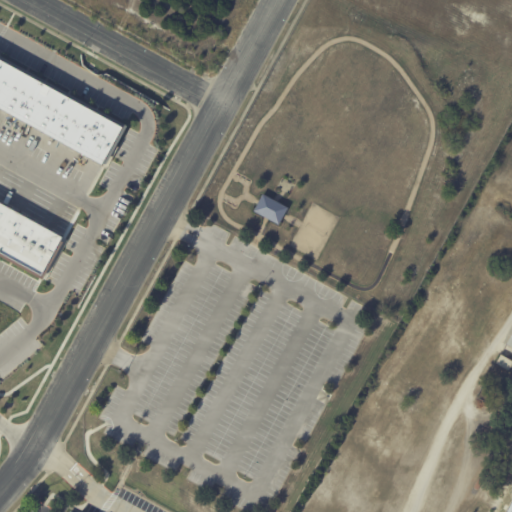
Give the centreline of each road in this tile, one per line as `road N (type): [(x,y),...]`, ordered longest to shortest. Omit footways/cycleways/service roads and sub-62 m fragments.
road 1 (residential): [(0,492),(39,439),(227,103)]
road 2 (residential): [(34,0),(227,103)]
